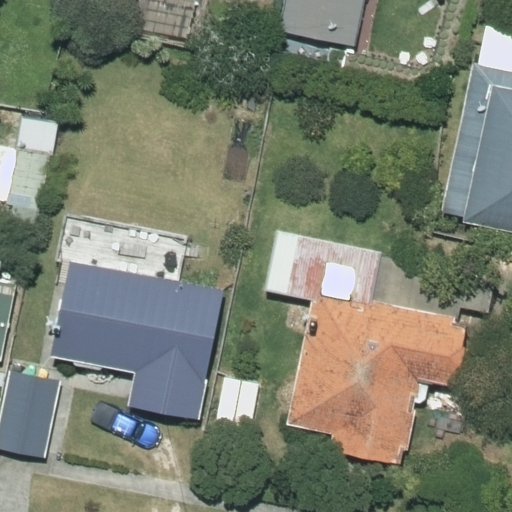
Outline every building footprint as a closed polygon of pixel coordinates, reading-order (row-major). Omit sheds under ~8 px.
[(106,0),(102,22),(186,38),(193,2),(182,0),(106,0)] [(279,0),(274,29),(351,44),(359,0),(279,0)] [(458,215),(456,220),(511,231),(511,30),(476,23),(438,211),(458,215)] [(11,205),(6,233),(29,237),(45,152),(12,145),(4,191),(19,194),(17,206),(11,205)] [(282,423),(325,431),(321,449),(395,462),(411,378),(446,385),(459,320),(366,301),(375,251),(294,235),(282,294),(306,299),(282,423)] [(44,354),(129,370),(122,402),(190,415),(215,290),(62,260),(44,354)] [(5,372),(0,396),(0,448),(38,456),(53,383),(5,372)]
